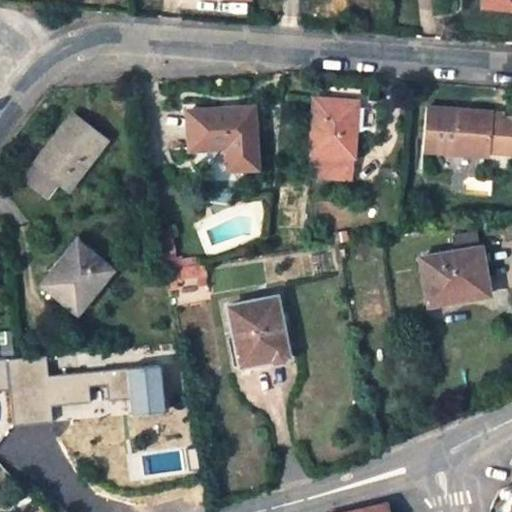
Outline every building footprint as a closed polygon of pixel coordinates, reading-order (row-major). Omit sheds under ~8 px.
[(511,0),(479,0),(479,7),(511,9),(511,0)] [(357,103),(316,99),(308,178),(350,183),(357,103)] [(493,110),(428,105),(424,149),(489,154),(489,150),(511,151),(511,118),(493,117),(493,110)] [(253,108),(190,110),(191,148),(227,147),(228,170),(256,169),(253,108)] [(111,137),(78,112),(36,164),(68,190),(111,137)] [(115,272),(82,243),(45,286),(79,314),(115,272)] [(478,248),(420,261),(429,308),(488,296),(478,248)] [(180,264),(181,278),(206,277),(205,262),(180,264)] [(289,357),(276,297),(231,306),(242,367),(289,357)] [(47,355),(83,352),(81,341),(47,344),(47,355)] [(47,355),(0,359),(0,389),(9,389),(12,421),(31,419),(52,417),(51,402),(90,398),(89,385),(107,383),(109,397),(130,395),(129,367),(48,374),(47,355)] [(160,364),(129,367),(130,395),(132,411),(164,408),(160,364)] [(388,511),(386,503),(349,511),(388,511)]
